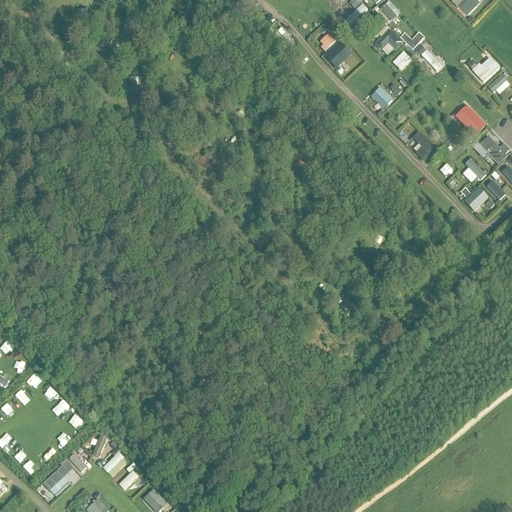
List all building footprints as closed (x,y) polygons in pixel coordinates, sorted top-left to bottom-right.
[(463,14),(476,0),(466,0),(458,9),(463,14)] [(359,14),(365,7),(361,3),(354,10),(359,14)] [(390,23),(397,15),(390,10),(388,12),(382,8),(378,13),(390,23)] [(408,43),(416,35),(404,23),(396,31),(408,43)] [(374,47),(381,54),(387,47),(395,54),(403,45),(389,32),(381,40),(374,47)] [(325,54),(338,42),(340,40),(334,33),(327,39),(321,44),(324,47),(321,50),(325,54)] [(340,47),(326,60),(336,70),(349,58),(349,57),(340,47)] [(424,51),(421,47),(412,55),(416,59),(424,51)] [(422,56),(433,67),(441,59),(430,48),(422,56)] [(296,55),(292,50),(287,54),(292,59),(296,55)] [(391,63),(396,68),(400,65),(403,68),(410,61),(401,53),(391,63)] [(478,58),(474,62),(483,71),(486,67),(478,58)] [(472,62),(466,67),(470,71),(471,71),(475,67),(475,66),(472,62)] [(472,74),(483,86),(500,71),(495,65),(485,74),(479,68),(472,74)] [(441,76),(435,79),(437,85),(444,82),(441,76)] [(401,79),(395,84),(403,93),(409,88),(401,79)] [(130,80),(130,96),(139,96),(140,80),(130,80)] [(381,87),(374,92),(384,105),(391,100),(381,87)] [(449,108),(455,105),(446,90),(441,93),(449,108)] [(472,129),(479,120),(467,109),(459,118),(472,129)] [(376,117),(380,121),(385,116),(381,112),(376,117)] [(422,162),(434,150),(418,135),(412,141),(421,150),(415,155),(422,162)] [(473,141),(469,137),(465,141),(469,146),(473,141)] [(506,157),(500,151),(488,139),(479,148),(493,163),(498,158),(501,161),(506,157)] [(509,153),(504,146),(499,150),(505,156),(509,153)] [(439,156),(434,152),(430,155),(435,160),(439,156)] [(492,185),(494,183),(490,178),(483,184),(492,194),(496,190),(492,185)] [(469,196),(465,191),(461,195),(465,200),(469,196)] [(478,214),(483,201),(472,196),(467,209),(478,214)] [(14,355),(2,365),(9,373),(21,363),(14,355)] [(51,409),(58,417),(66,409),(59,401),(51,409)] [(0,422),(9,415),(1,406),(0,407),(0,422)] [(66,431),(77,428),(75,420),(64,422),(66,431)] [(59,448),(68,440),(61,432),(52,440),(59,448)] [(95,459),(102,440),(96,438),(89,457),(95,459)] [(0,454),(1,455),(11,446),(5,440),(0,445),(0,454)] [(113,452),(97,467),(102,474),(119,459),(113,452)] [(67,460),(80,474),(85,469),(72,455),(67,460)] [(69,476),(68,475),(62,469),(43,487),(49,494),(69,476)] [(129,474),(114,487),(120,494),(135,480),(129,474)] [(83,511),(85,511),(92,506),(85,500),(78,507),(83,511)]
